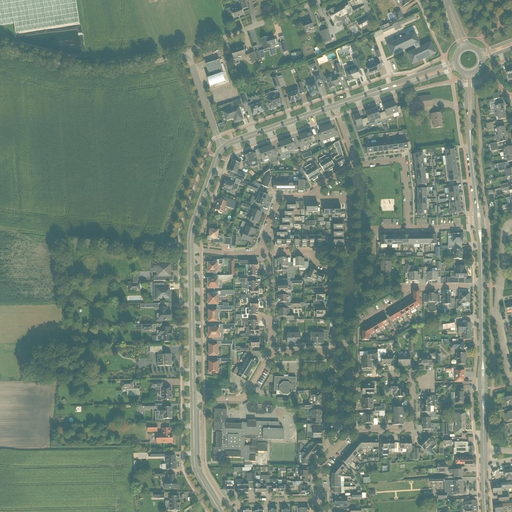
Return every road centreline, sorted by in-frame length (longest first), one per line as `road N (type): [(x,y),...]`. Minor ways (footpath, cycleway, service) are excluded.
road 1 (unclassified): [(0,47),(105,66),(186,51)]
road 2 (residential): [(511,383),(496,311),(504,231),(511,221)]
road 3 (tertiary): [(192,398),(190,250)]
road 4 (unclassified): [(186,51),(320,0)]
road 5 (residential): [(312,252),(350,251),(349,198),(314,196)]
road 6 (residential): [(407,227),(372,228),(373,286),(403,287)]
road 7 (tertiary): [(220,511),(194,464),(192,398)]
